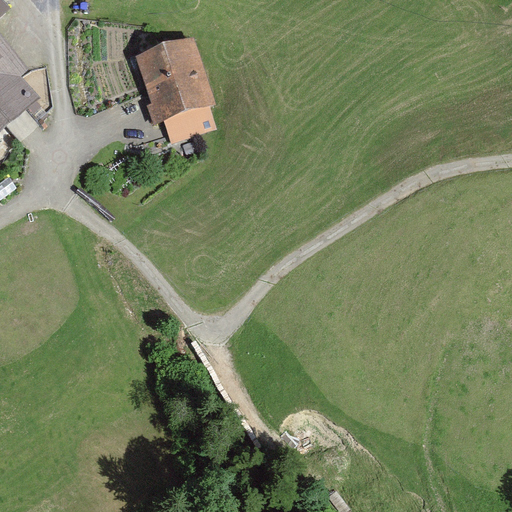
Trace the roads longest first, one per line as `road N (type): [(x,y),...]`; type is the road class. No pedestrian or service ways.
road 1 (track): [(61,188),(202,329),(233,323),(306,251),(394,199),(460,166),(511,160)]
road 2 (unclassified): [(56,0),(61,188)]
